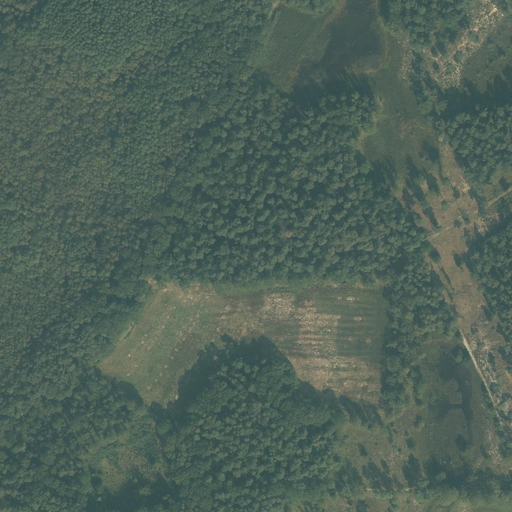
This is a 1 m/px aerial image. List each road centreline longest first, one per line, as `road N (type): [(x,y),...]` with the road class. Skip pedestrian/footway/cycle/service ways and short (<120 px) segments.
road 1 (track): [(276,0),(128,321),(0,433)]
road 2 (track): [(511,186),(363,277),(150,277)]
road 3 (track): [(420,244),(511,447)]
